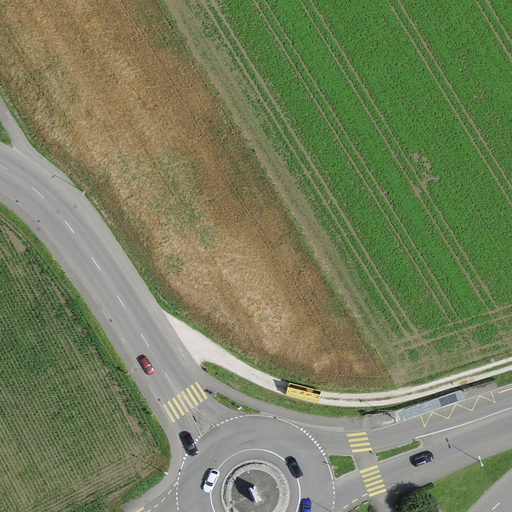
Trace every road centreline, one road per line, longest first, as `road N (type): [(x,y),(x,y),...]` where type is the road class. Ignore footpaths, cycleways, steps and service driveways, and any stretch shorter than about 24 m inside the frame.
road 1 (track): [(147,340),(205,347),(277,387),(345,399),(395,396),(511,362)]
road 2 (tertiary): [(217,450),(67,224),(0,164)]
road 3 (secondary): [(311,475),(511,408)]
